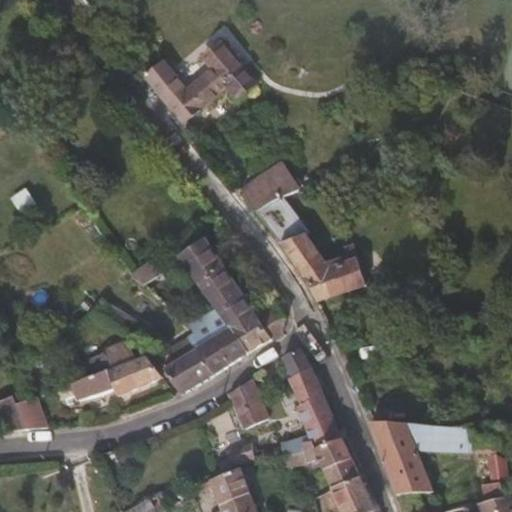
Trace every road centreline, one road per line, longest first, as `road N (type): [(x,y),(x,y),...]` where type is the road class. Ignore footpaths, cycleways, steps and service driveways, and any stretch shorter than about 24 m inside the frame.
road 1 (residential): [(317,329),(287,278),(58,0)]
road 2 (residential): [(0,453),(118,440),(199,406),(317,329)]
road 3 (residential): [(387,511),(317,329)]
